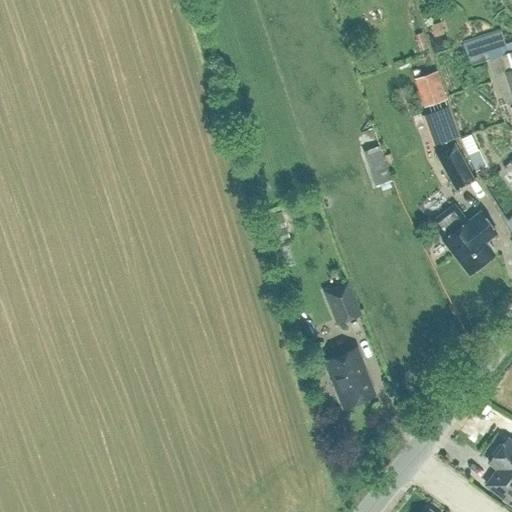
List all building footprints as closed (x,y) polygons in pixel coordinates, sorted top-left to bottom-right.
[(463,50),(467,59),(484,53),(481,44),(463,50)] [(506,70),(505,71),(511,94),(511,100),(511,101),(511,105),(511,50),(500,54),(506,70)] [(412,78),(422,105),(445,97),(435,70),(412,78)] [(459,139),(466,152),(474,170),(488,163),(473,132),(459,139)] [(362,151),(375,186),(390,181),(377,145),(362,151)] [(431,156),(451,191),(468,181),(448,146),(431,156)] [(429,223),(442,239),(468,273),(493,253),(485,242),(496,233),(480,211),(468,220),(468,219),(467,220),(453,203),(429,223)] [(326,291),(338,322),(361,314),(349,282),(326,291)] [(356,347),(323,360),(341,406),(374,392),(356,347)] [(494,471),(485,483),(506,499),(511,491),(511,440),(507,436),(503,441),(499,442),(491,451),(492,456),(488,460),(499,469),(496,473),(494,471)]
